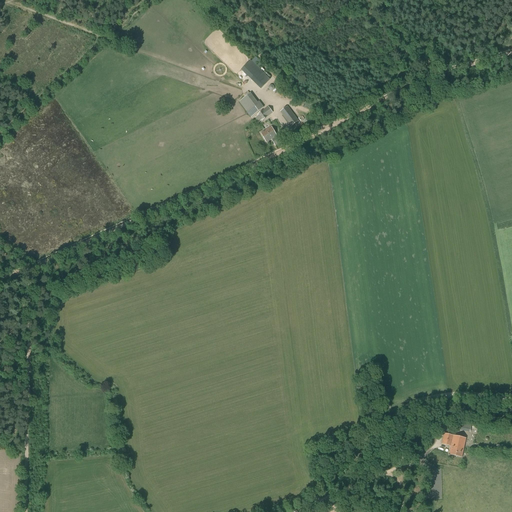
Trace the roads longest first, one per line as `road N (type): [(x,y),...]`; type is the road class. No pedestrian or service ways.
road 1 (track): [(438,74),(30,266)]
road 2 (track): [(108,39),(341,121)]
road 3 (track): [(30,266),(26,511)]
road 4 (track): [(385,474),(401,467),(408,407),(461,394),(511,399)]
